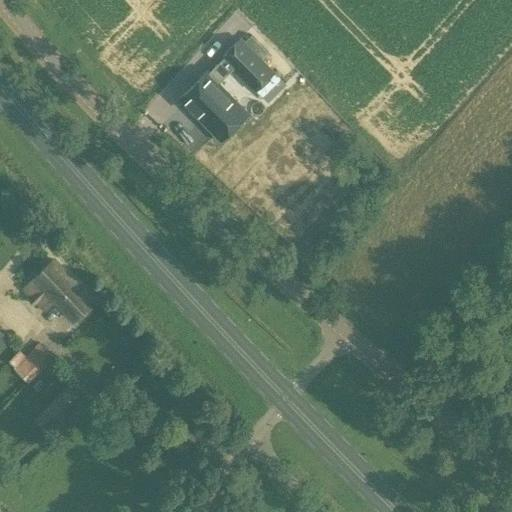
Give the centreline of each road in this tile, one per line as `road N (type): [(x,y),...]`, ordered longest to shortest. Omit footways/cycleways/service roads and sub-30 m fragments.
road 1 (unclassified): [(345,333),(56,67),(0,1)]
road 2 (primary): [(284,399),(0,82)]
road 3 (unclassified): [(511,476),(345,333)]
road 4 (primary): [(393,511),(284,399)]
road 5 (unclassified): [(320,511),(259,446),(264,423),(284,399)]
